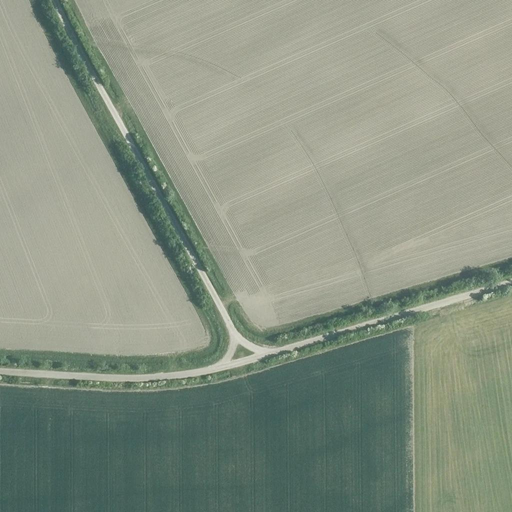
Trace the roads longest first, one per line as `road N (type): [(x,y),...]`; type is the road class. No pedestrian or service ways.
road 1 (unclassified): [(57,0),(235,331)]
road 2 (unclassified): [(277,352),(511,283)]
road 3 (unclassified): [(0,371),(125,379),(218,369)]
